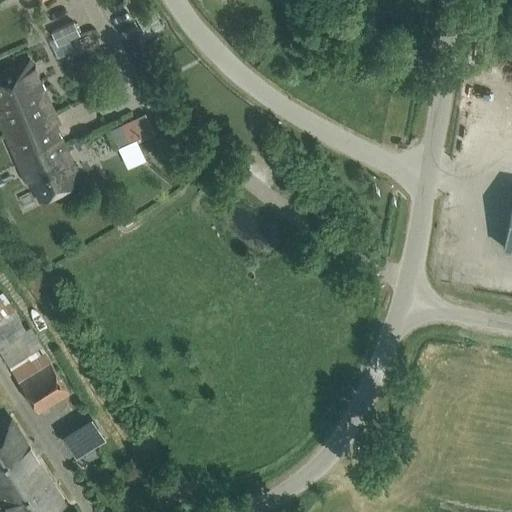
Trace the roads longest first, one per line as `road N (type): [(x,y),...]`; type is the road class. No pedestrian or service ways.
road 1 (unclassified): [(399,303),(453,0)]
road 2 (unclassified): [(247,511),(293,485),(349,429),(399,303)]
